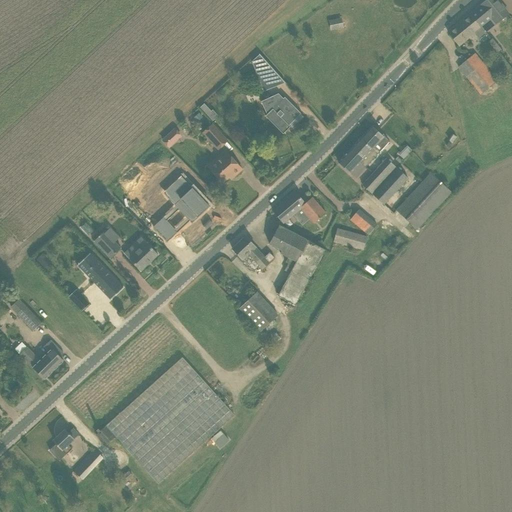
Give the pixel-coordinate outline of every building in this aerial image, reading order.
[(481,5),(469,15),(481,29),(488,23),(491,20),(495,25),(509,14),(497,0),(485,0),(481,4),(481,5)] [(469,15),(448,32),(459,46),(481,29),(469,15)] [(330,21),(331,29),(339,28),(337,20),(330,21)] [(496,80),(497,80),(480,59),(475,53),(458,67),(481,95),(497,81),(496,80)] [(252,62),(262,73),(260,75),(270,86),(279,77),(259,55),(252,62)] [(300,114),(301,114),(285,97),(283,99),(277,94),(261,101),(267,115),(266,116),(283,134),(290,127),(287,124),(290,121),(292,122),(300,114)] [(200,107),(213,121),(218,116),(213,110),(211,111),(204,104),(200,107)] [(203,118),(198,113),(193,118),(198,122),(203,118)] [(203,132),(218,149),(227,141),(212,124),(203,132)] [(372,126),(338,163),(350,174),(360,163),(365,168),(380,152),(375,147),(384,137),(372,126)] [(178,132),(174,128),(162,140),(169,148),(176,142),(172,138),(178,132)] [(452,143),(457,137),(452,134),(448,140),(452,143)] [(412,151),(407,146),(403,150),(408,155),(412,151)] [(222,160),(211,170),(223,183),(232,175),(233,177),(242,169),(225,151),(219,157),(222,160)] [(378,168),(363,185),(373,194),(397,167),(387,158),(378,168)] [(408,178),(397,167),(373,194),(384,204),(408,178)] [(431,173),(396,211),(417,230),(451,192),(431,173)] [(184,177),(176,185),(180,189),(169,199),(190,222),(196,217),(198,219),(211,207),(184,177)] [(395,194),(401,199),(412,188),(406,182),(395,194)] [(314,223),(317,221),(326,214),(312,198),(305,203),(295,191),(273,210),(283,223),(293,215),(306,230),(314,223)] [(357,211),(350,219),(368,235),(375,227),(357,211)] [(153,227),(167,242),(177,233),(163,217),(153,227)] [(288,264),(285,269),(284,271),(290,274),(278,296),(296,305),(325,250),(279,226),(280,225),(279,224),(277,227),(278,227),(269,244),(282,250),(280,253),(288,257),(286,262),(288,264)] [(337,229),(334,241),(364,250),(367,237),(337,229)] [(110,259),(121,249),(104,231),(93,241),(110,259)] [(256,247),(245,236),(239,242),(245,248),(247,246),(252,251),(247,255),(250,258),(254,255),(255,256),(254,258),(255,259),(253,261),(256,264),(259,261),(265,267),(275,258),(270,253),(265,257),(256,248),(256,247)] [(134,244),(139,249),(129,259),(141,271),(158,255),(141,237),(134,244)] [(245,248),(239,242),(232,249),(251,269),(253,270),(258,266),(262,270),(265,267),(259,261),(256,264),(253,261),(255,259),(254,258),(255,256),(254,255),(250,258),(247,255),(252,251),(247,246),(245,248)] [(90,253),(78,265),(110,300),(123,288),(90,253)] [(76,290),(68,297),(76,305),(84,298),(76,290)] [(239,308),(261,331),(278,316),(256,293),(239,308)] [(33,330),(41,323),(19,299),(11,307),(33,330)] [(48,352),(40,359),(28,346),(19,354),(44,379),(64,360),(60,357),(64,354),(50,340),(43,347),(48,352)] [(182,357),(96,434),(106,446),(115,437),(158,484),(235,415),(182,357)] [(74,440),(65,430),(54,440),(57,444),(50,450),(55,456),(62,450),(66,454),(72,449),(68,445),(74,440)] [(212,439),(220,448),(229,440),(220,431),(212,439)] [(103,459),(93,449),(73,470),(83,480),(103,459)] [(119,479),(124,484),(133,476),(128,471),(119,479)]
